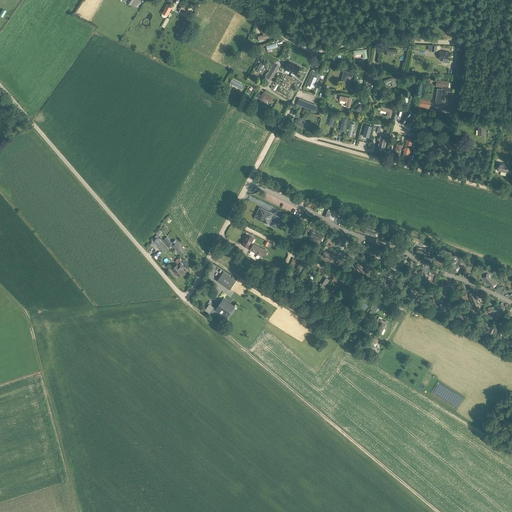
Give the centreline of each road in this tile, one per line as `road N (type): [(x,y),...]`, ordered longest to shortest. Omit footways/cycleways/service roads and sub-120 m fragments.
road 1 (unclassified): [(293,100),(185,300),(0,86)]
road 2 (track): [(185,300),(438,511)]
road 3 (unknown): [(282,119),(298,134),(343,149),(511,195)]
road 4 (track): [(0,286),(25,313),(80,511)]
road 5 (unclassified): [(467,43),(378,40),(314,54)]
